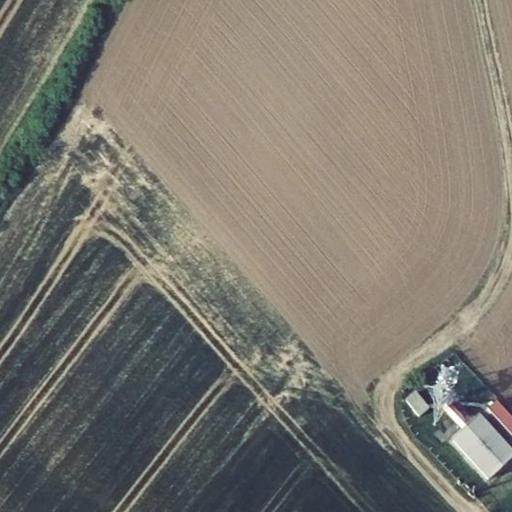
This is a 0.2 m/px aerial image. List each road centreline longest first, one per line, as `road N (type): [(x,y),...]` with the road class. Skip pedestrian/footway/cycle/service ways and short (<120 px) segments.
road 1 (track): [(469,511),(381,406),(404,367),(473,315),(511,253)]
road 2 (track): [(511,148),(481,0)]
